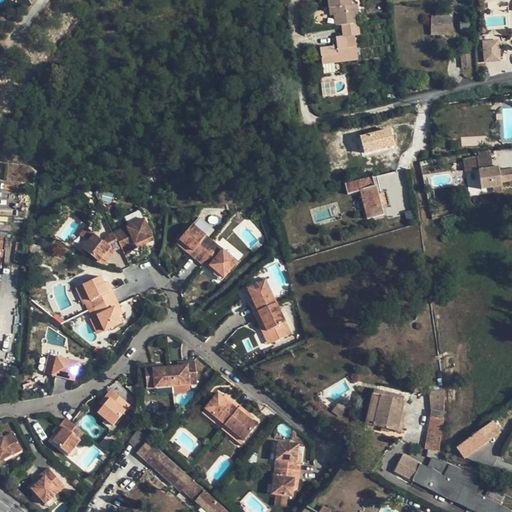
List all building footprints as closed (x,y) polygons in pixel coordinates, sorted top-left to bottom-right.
[(352,0),(330,0),(332,14),(336,14),(337,20),(339,32),(346,31),(360,29),(357,11),(354,11),(352,0)] [(452,15),(430,15),(429,31),(452,31),(452,15)] [(361,41),(360,29),(346,31),(347,42),(337,43),(338,52),(321,54),(323,70),(358,66),(355,42),(361,41)] [(493,44),(483,45),(484,65),(500,64),(499,49),(494,49),(493,44)] [(469,56),(460,57),(462,70),(471,68),(469,56)] [(364,153),(395,146),(390,126),(359,134),(364,153)] [(459,141),(452,142),(453,151),(460,150),(459,141)] [(478,157),(479,170),(493,168),(491,155),(478,157)] [(493,168),(479,170),(482,190),(495,188),(502,187),(501,183),(511,181),(511,170),(500,172),(499,168),(493,168)] [(380,207),(377,195),(373,178),(346,184),(348,193),(361,190),(368,217),(382,213),(380,207)] [(385,193),(377,195),(380,207),(388,205),(385,193)] [(142,220),(112,233),(118,247),(121,254),(132,249),(130,246),(149,237),(142,220)] [(204,242),(184,226),(172,242),(185,252),(182,256),(189,261),(204,242)] [(118,247),(112,233),(107,235),(100,242),(91,234),(79,247),(94,261),(106,248),(110,251),(118,247)] [(149,237),(130,246),(132,249),(151,241),(149,237)] [(185,252),(172,242),(169,246),(182,256),(185,252)] [(230,261),(204,242),(189,261),(199,268),(201,265),(218,278),(230,261)] [(110,251),(106,248),(94,261),(97,264),(110,251)] [(218,278),(201,265),(199,268),(216,281),(218,278)] [(277,297),(265,275),(247,284),(255,298),(251,300),(255,308),(277,297)] [(97,276),(79,285),(90,308),(112,297),(108,291),(105,292),(101,284),(97,276)] [(255,298),(247,284),(243,286),(251,300),(255,298)] [(112,297),(90,308),(101,330),(118,322),(115,315),(111,306),(115,304),(112,297)] [(293,327),(277,297),(255,308),(262,322),(266,320),(275,336),(293,327)] [(119,313),(115,304),(111,306),(115,315),(119,313)] [(275,336),(266,320),(262,322),(271,339),(275,336)] [(51,356),(47,355),(42,373),(47,375),(51,356)] [(77,362),(51,356),(47,375),(72,381),(77,362)] [(176,365),(168,366),(171,385),(196,382),(193,359),(185,360),(186,364),(176,365)] [(151,364),(143,365),(145,388),(171,385),(168,366),(161,367),(151,368),(151,364)] [(116,396),(111,392),(94,412),(97,414),(109,400),(111,402),(116,396)] [(382,392),(381,397),(377,411),(380,428),(397,432),(405,398),(382,392)] [(222,397),(216,393),(204,409),(217,419),(214,423),(221,428),(238,406),(231,400),(229,403),(222,397)] [(427,439),(441,441),(444,420),(443,397),(428,393),(429,411),(431,412),(427,439)] [(224,394),(222,397),(229,403),(231,400),(224,394)] [(377,411),(375,395),(374,395),(367,424),(374,426),(377,411)] [(129,407),(116,396),(111,402),(109,400),(97,414),(104,421),(111,426),(112,427),(129,407)] [(246,411),(238,406),(221,428),(227,433),(230,429),(243,440),(256,425),(250,420),(243,415),(246,411)] [(217,419),(204,409),(201,412),(214,423),(217,419)] [(253,417),(246,411),(243,415),(250,420),(253,417)] [(86,433),(67,417),(62,423),(65,426),(58,435),(53,440),(69,453),(86,433)] [(111,426),(104,421),(101,425),(108,430),(111,426)] [(65,426),(62,423),(55,432),(58,435),(65,426)] [(243,440),(230,429),(227,433),(240,444),(243,440)] [(457,448),(464,460),(489,442),(481,431),(457,448)] [(0,461),(0,462),(23,450),(14,433),(4,438),(0,440),(0,461)] [(425,450),(440,453),(440,452),(441,441),(427,439),(425,450)] [(299,442),(278,440),(275,466),(300,468),(301,458),(297,458),(298,449),(299,442)] [(143,455),(189,497),(198,487),(152,446),(143,455)] [(511,511),(475,493),(429,470),(410,460),(405,457),(403,456),(395,470),(475,511),(511,511)] [(433,459),(429,470),(475,493),(483,478),(433,459)] [(300,468),(275,466),(273,492),(293,494),(294,487),(295,478),(299,479),(300,468)] [(35,485),(30,490),(44,505),(63,487),(46,469),(41,474),(43,477),(35,485)] [(43,477),(41,474),(32,482),(35,485),(43,477)] [(198,487),(189,497),(194,502),(195,501),(204,492),(198,487)] [(204,492),(195,501),(208,511),(222,511),(224,510),(204,492)]
